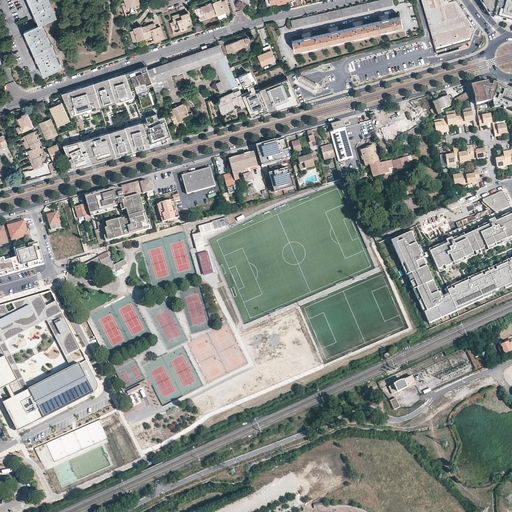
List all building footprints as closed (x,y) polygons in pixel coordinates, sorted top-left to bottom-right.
[(28,0),(31,6),(30,6),(32,10),(33,10),(38,20),(37,20),(38,25),(23,31),(25,35),(26,35),(31,45),(30,45),(32,49),(36,56),(35,56),(37,60),(38,60),(42,70),(41,70),(43,75),(60,67),(59,62),(57,62),(53,53),(54,53),(52,49),(51,49),(48,42),(49,41),(47,37),(46,37),(42,28),(43,28),(41,23),(56,17),(54,13),(53,13),(48,3),(50,3),(48,0),(28,0)] [(121,2),(123,8),(133,5),(134,8),(140,6),(137,0),(123,0),(124,2),(121,2)] [(224,0),(221,1),(220,0),(218,0),(212,2),(216,15),(217,15),(224,12),(228,11),(224,0)] [(379,0),(342,9),(291,20),(292,27),(332,19),(362,12),(393,5),(392,0),(379,0)] [(474,28),(471,23),(467,18),(455,0),(421,0),(422,0),(428,24),(434,44),(436,49),(438,49),(441,49),(444,49),(448,49),(451,48),(452,48),(457,47),(460,46),(463,45),(463,44),(466,43),(467,42),(469,41),(471,39),(471,38),(474,31),(474,28)] [(511,0),(484,0),(494,15),(511,20),(511,0)] [(202,15),(204,15),(205,19),(216,15),(212,2),(208,4),(199,7),(202,15)] [(188,25),(188,24),(187,22),(190,21),(191,20),(188,12),(184,14),(181,15),(180,13),(171,16),(173,22),(177,21),(180,31),(186,29),(185,26),(188,25)] [(343,41),(342,40),(353,37),(353,38),(367,35),(367,34),(380,31),(380,32),(394,29),(394,28),(402,26),(400,17),(387,19),(387,17),(388,17),(387,14),(379,16),(380,19),(381,18),(382,20),(368,24),(360,25),(360,23),(361,23),(361,21),(353,23),(353,25),(355,25),(355,27),(336,31),(336,29),(337,29),(337,27),(328,28),(329,31),(330,31),(331,32),(310,37),(309,35),(310,35),(310,32),(302,34),(302,37),(303,36),(304,38),(292,41),(294,51),(302,48),(302,50),(316,47),(316,46),(329,43),(329,44),(343,41)] [(159,26),(155,27),(153,28),(151,24),(141,27),(145,37),(152,35),(154,41),(163,38),(159,26)] [(133,41),(137,40),(145,37),(141,27),(141,25),(133,28),(133,30),(129,31),(133,41)] [(224,54),(228,52),(246,46),(243,38),(225,45),(220,46),(224,54)] [(188,69),(212,61),(217,73),(220,81),(233,75),(230,67),(226,59),(224,54),(220,46),(219,44),(207,48),(206,45),(201,46),(202,50),(178,59),(170,61),(147,69),(153,86),(156,93),(162,91),(158,79),(188,69)] [(257,56),(261,65),(275,59),(271,50),(264,53),(257,56)] [(149,87),(153,86),(147,69),(146,66),(144,66),(124,73),(138,110),(154,103),(149,87)] [(252,84),(247,72),(240,75),(244,87),(247,86),(249,85),(252,84)] [(128,101),(123,83),(119,84),(117,75),(108,78),(111,87),(115,100),(122,98),(122,100),(123,100),(124,101),(124,102),(128,101)] [(216,83),(220,92),(238,85),(233,75),(220,81),(216,83)] [(298,77),(299,81),(307,85),(315,89),(319,88),(317,83),(310,79),(303,75),(298,77)] [(298,103),(287,78),(275,82),(274,81),(271,82),(272,84),(259,89),(260,90),(268,111),(288,106),(298,103)] [(115,100),(111,87),(101,90),(99,83),(98,81),(92,83),(99,105),(115,100)] [(511,93),(489,86),(486,84),(485,81),(471,84),(477,105),(491,102),(492,108),(503,107),(505,111),(511,113),(511,93)] [(511,90),(491,82),(489,86),(511,93),(511,90)] [(99,105),(92,83),(61,93),(71,116),(100,107),(99,105)] [(249,85),(247,86),(249,90),(241,93),(242,95),(250,92),(250,94),(252,94),(252,93),(260,90),(259,89),(259,88),(251,91),(249,85)] [(219,102),(222,108),(238,101),(240,105),(240,106),(246,103),(242,95),(241,93),(241,92),(239,89),(218,98),(219,102)] [(268,111),(263,98),(260,90),(252,93),(252,94),(250,94),(250,92),(242,95),(246,103),(252,116),(268,111)] [(457,103),(470,98),(468,93),(455,97),(457,103)] [(40,111),(46,109),(43,101),(37,103),(40,111)] [(49,107),(57,125),(68,120),(60,101),(53,103),(54,105),(49,107)] [(222,113),(224,113),(228,111),(240,105),(238,101),(222,108),(219,102),(218,103),(221,112),(222,113)] [(182,119),(181,117),(188,114),(183,103),(176,106),(177,109),(174,110),(169,112),(169,113),(168,113),(169,117),(171,117),(174,123),(182,119)] [(460,116),(461,123),(465,122),(470,122),(474,121),(472,112),(471,107),(463,109),(464,113),(464,115),(460,116)] [(403,120),(398,121),(400,132),(418,128),(416,123),(422,122),(419,108),(412,110),(413,115),(403,117),(403,120)] [(430,111),(431,111),(434,117),(438,115),(435,108),(429,110),(430,111)] [(21,131),(32,126),(26,112),(21,115),(21,116),(17,118),(21,126),(19,127),(21,131)] [(492,122),(491,113),(478,115),(480,123),(484,123),(488,123),(492,122)] [(173,138),(165,114),(159,116),(155,118),(154,114),(149,116),(150,119),(149,120),(144,121),(150,138),(156,136),(158,142),(162,141),(161,138),(163,137),(166,140),(173,138)] [(461,123),(460,116),(456,117),(455,115),(446,117),(447,122),(448,126),(452,125),(457,124),(461,123)] [(43,121),(45,126),(41,128),(46,139),(50,137),(49,135),(56,132),(49,118),(43,121)] [(130,138),(134,149),(152,144),(150,138),(144,121),(143,119),(126,125),(130,138)] [(353,157),(345,127),(343,121),(331,124),(333,131),(330,131),(332,137),(339,161),(353,157)] [(441,132),(445,132),(446,131),(449,130),(448,126),(447,122),(435,124),(436,133),(441,132)] [(385,142),(399,137),(394,123),(380,128),(385,142)] [(495,133),(499,133),(503,133),(508,132),(506,123),(505,123),(493,125),(494,129),(495,133)] [(109,130),(117,154),(134,149),(130,138),(126,125),(109,130)] [(117,154),(109,130),(82,139),(92,161),(117,154)] [(309,143),(312,150),(318,149),(312,130),(307,131),(308,132),(307,132),(310,142),(309,143)] [(40,144),(35,133),(31,135),(27,137),(24,139),(29,149),(27,150),(31,158),(30,159),(34,168),(43,164),(41,160),(43,158),(41,154),(43,153),(39,145),(40,144)] [(290,154),(285,137),(256,146),(257,149),(257,150),(260,158),(262,166),(268,165),(268,162),(281,158),(282,161),(291,158),(290,154)] [(302,150),(299,140),(292,142),(295,153),(302,150)] [(82,141),(64,146),(73,168),(92,163),(82,141)] [(48,151),(55,148),(59,158),(62,157),(56,143),(46,147),(48,151)] [(321,147),(325,159),(335,157),(331,144),(321,147)] [(370,164),(379,162),(374,145),(367,147),(367,149),(361,150),(362,155),(366,166),(370,164)] [(466,150),(467,152),(463,152),(458,153),(459,161),(460,162),(469,161),(469,159),(472,159),(470,145),(466,146),(466,150)] [(470,145),(472,159),(477,158),(477,159),(486,158),(484,148),(479,149),(475,150),(475,148),(474,145),(470,145)] [(55,148),(48,151),(52,161),(53,162),(54,164),(61,161),(59,158),(55,148)] [(447,165),(456,163),(456,162),(459,161),(458,153),(457,148),(453,149),(454,152),(454,154),(450,155),(445,155),(447,165)] [(504,155),(504,157),(500,157),(495,158),(497,167),(506,165),(510,164),(508,156),(507,150),(503,151),(504,155)] [(257,165),(253,152),(241,156),(241,159),(229,162),(234,181),(238,180),(237,173),(241,172),(242,176),(243,175),(245,182),(253,180),(251,173),(249,173),(247,169),(257,166),(257,165)] [(306,168),(306,169),(314,166),(311,156),(308,157),(304,158),(299,159),(301,164),(302,169),(306,168)] [(54,164),(53,162),(49,163),(52,173),(57,172),(54,164)] [(206,189),(215,187),(210,168),(209,168),(206,169),(201,170),(206,189)] [(293,184),(289,168),(280,170),(280,171),(275,172),(274,172),(269,173),(274,190),(293,184)] [(475,174),(466,176),(468,185),(473,184),(477,183),(480,183),(477,169),(474,170),(475,174)] [(191,193),(206,189),(201,170),(189,174),(187,173),(185,173),(191,193)] [(187,195),(191,193),(185,173),(183,173),(182,174),(181,175),(180,178),(181,182),(184,183),(187,195)] [(235,185),(232,173),(223,175),(227,188),(228,194),(237,191),(237,190),(236,185),(235,185)] [(455,186),(460,185),(463,184),(464,186),(468,185),(466,176),(462,177),(462,175),(453,177),(455,186)] [(156,197),(152,184),(147,181),(146,181),(143,182),(146,193),(148,199),(156,197)] [(146,193),(143,182),(140,183),(140,182),(121,187),(122,189),(125,199),(130,197),(130,195),(133,194),(134,196),(146,193)] [(275,193),(294,187),(293,184),(274,190),(275,193)] [(118,204),(114,188),(113,186),(109,188),(114,205),(118,204)] [(109,188),(106,189),(84,195),(90,214),(98,212),(106,209),(114,207),(114,205),(109,188)] [(145,222),(140,206),(142,205),(140,199),(139,195),(134,196),(130,197),(125,199),(122,189),(114,188),(118,204),(122,203),(123,204),(124,210),(126,209),(128,217),(130,223),(126,224),(125,218),(121,219),(110,222),(111,227),(109,228),(105,229),(107,236),(108,240),(115,238),(115,239),(130,235),(129,234),(132,233),(133,231),(135,231),(136,232),(136,233),(145,231),(149,229),(147,221),(145,222)] [(494,194),(482,199),(483,202),(496,212),(510,206),(503,190),(495,194),(494,195),(494,194)] [(157,204),(162,222),(179,217),(174,199),(157,204)] [(482,199),(423,221),(423,232),(430,240),(496,212),(483,202),(482,199)] [(77,218),(89,215),(86,204),(74,207),(77,218)] [(439,272),(511,238),(511,210),(428,249),(439,272)] [(51,231),(61,228),(57,212),(47,215),(51,231)] [(226,216),(212,220),(214,228),(228,224),(226,216)] [(30,235),(24,218),(7,223),(7,225),(12,240),(30,235)] [(214,228),(212,220),(197,224),(199,232),(214,228)] [(441,295),(411,230),(392,239),(430,323),(456,311),(448,292),(441,295)] [(77,246),(78,246),(75,236),(74,232),(68,234),(65,235),(59,236),(60,242),(62,242),(64,249),(66,253),(77,249),(77,246)] [(203,246),(199,232),(192,234),(195,248),(203,246)] [(0,276),(44,264),(38,242),(13,249),(16,258),(3,262),(3,259),(0,259),(0,276)] [(212,273),(206,251),(199,253),(205,274),(212,273)] [(112,263),(108,255),(100,260),(97,256),(86,262),(89,269),(91,272),(102,266),(106,273),(113,269),(116,267),(117,269),(119,267),(118,266),(121,264),(122,266),(122,267),(127,265),(125,262),(126,262),(123,257),(112,263)] [(507,288),(511,285),(511,257),(446,287),(448,292),(456,311),(493,294),(491,291),(505,285),(507,288)] [(81,349),(51,291),(0,305),(0,394),(4,403),(31,390),(8,342),(47,321),(67,357),(70,355),(81,349)] [(41,332),(35,335),(37,339),(29,344),(32,350),(47,343),(41,332)] [(500,345),(504,354),(511,350),(511,341),(509,343),(508,341),(507,342),(506,342),(505,343),(500,345)] [(31,390),(4,403),(19,431),(95,394),(94,392),(98,390),(99,386),(99,382),(88,361),(75,367),(70,355),(67,357),(73,368),(31,390)] [(389,386),(392,394),(406,387),(416,383),(412,376),(402,380),(401,380),(396,383),(389,386)] [(396,397),(390,400),(394,409),(400,407),(396,397)]
